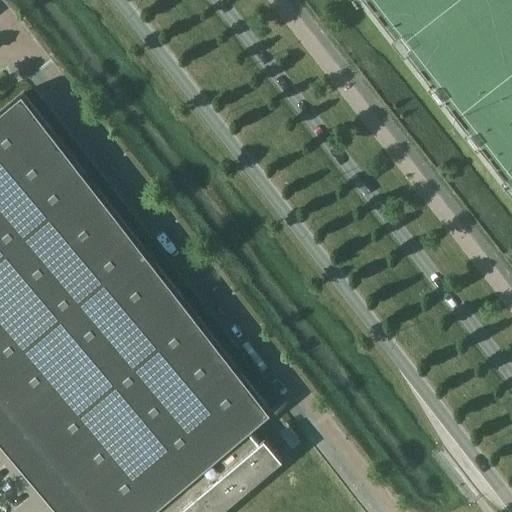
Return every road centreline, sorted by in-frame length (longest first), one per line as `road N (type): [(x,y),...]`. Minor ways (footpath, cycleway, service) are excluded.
road 1 (secondary): [(112,0),(511,502)]
road 2 (unclassified): [(22,36),(394,511)]
road 3 (secondary): [(511,376),(217,0)]
